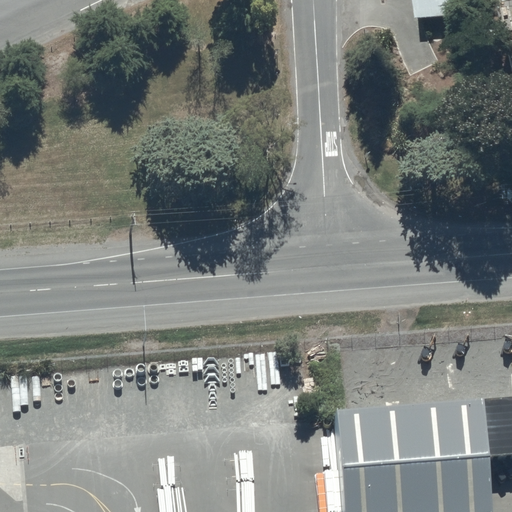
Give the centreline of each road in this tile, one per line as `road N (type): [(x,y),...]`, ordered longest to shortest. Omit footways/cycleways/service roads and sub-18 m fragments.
road 1 (trunk): [(0,294),(331,268)]
road 2 (unclassified): [(331,268),(314,0)]
road 3 (trunk): [(331,268),(511,254)]
